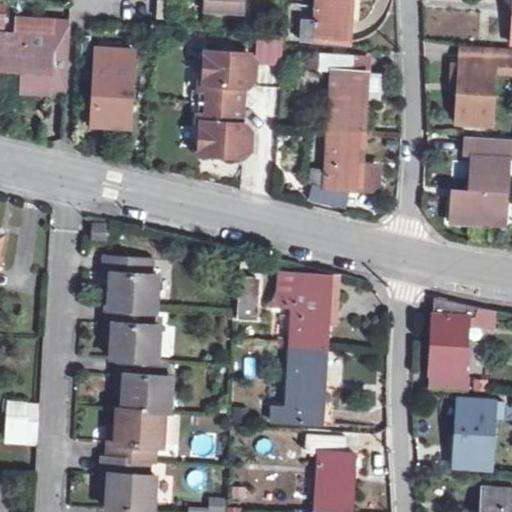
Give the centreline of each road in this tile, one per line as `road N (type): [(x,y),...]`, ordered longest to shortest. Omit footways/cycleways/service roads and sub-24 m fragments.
road 1 (residential): [(0,159),(400,251)]
road 2 (residential): [(414,254),(402,316),(403,511)]
road 3 (residential): [(408,0),(412,177),(400,251)]
